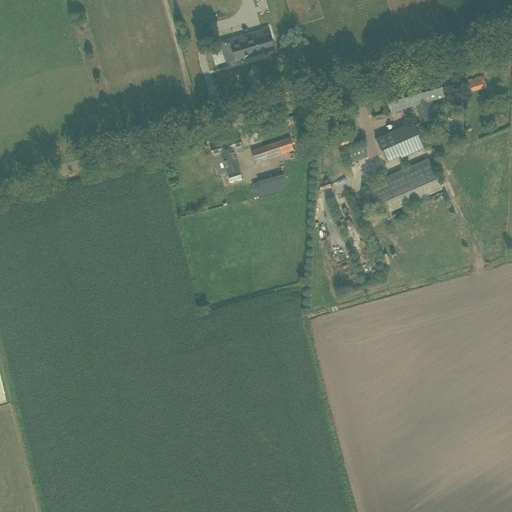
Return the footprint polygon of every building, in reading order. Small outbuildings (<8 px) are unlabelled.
[(274,51),(268,29),(221,43),(227,64),(274,51)] [(467,79),(471,93),(486,89),(483,75),(467,79)] [(444,98),(440,81),(386,96),(390,113),(417,106),(421,123),(434,119),(430,102),(444,98)] [(375,140),(386,163),(400,157),(390,133),(375,140)] [(228,179),(241,176),(235,154),(243,152),(239,137),(210,145),(214,160),(222,158),(228,179)] [(270,159),(294,151),(289,139),(251,152),(256,167),(271,162),(270,159)] [(367,157),(364,149),(350,154),(353,162),(367,157)] [(385,206),(438,183),(428,159),(367,186),(378,209),(385,206)] [(255,198),(286,189),(282,175),(251,183),(255,198)]
